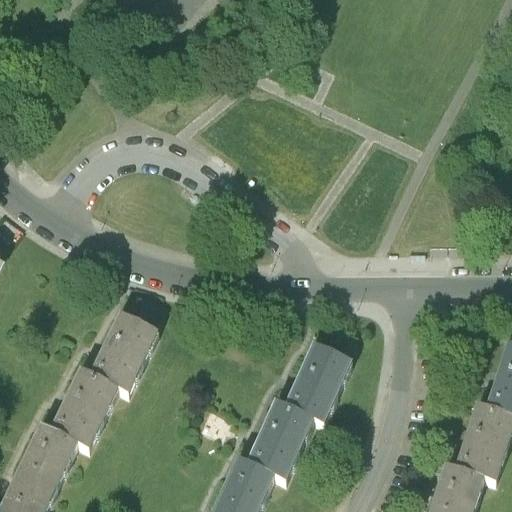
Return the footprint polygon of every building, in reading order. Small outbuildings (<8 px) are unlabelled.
[(160,342),(122,323),(105,357),(92,385),(121,399),(130,403),(160,342)] [(511,355),(509,354),(487,419),(511,427),(511,355)] [(354,374),(316,356),(299,394),(287,419),(316,432),(326,436),(354,374)] [(91,460),(121,399),(92,385),(82,380),(67,411),(52,441),(80,455),(91,460)] [(223,443),(232,423),(211,414),(202,434),(223,443)] [(288,494),(316,432),(287,419),(277,414),(263,445),(249,476),(277,489),(288,494)] [(477,416),(455,481),(482,489),(495,494),(511,442),(511,427),(487,419),(477,416)] [(51,511),(80,455),(52,441),(42,437),(17,490),(5,511),(51,511)] [(266,511),(277,489),(249,476),(239,472),(221,511),(266,511)] [(445,477),(433,511),(474,511),(482,489),(455,481),(445,477)]
